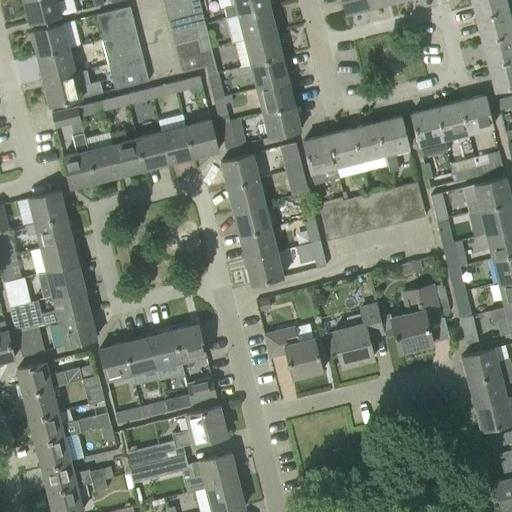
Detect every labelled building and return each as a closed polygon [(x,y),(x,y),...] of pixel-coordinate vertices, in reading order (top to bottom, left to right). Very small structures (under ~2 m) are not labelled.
[(23,0),(29,22),(60,15),(56,1),(58,0),(23,0)] [(195,25),(204,23),(198,0),(191,0),(189,1),(192,13),(195,25)] [(269,7),(267,0),(234,0),(235,3),(224,6),(226,17),(238,14),(269,7)] [(370,6),(368,0),(342,0),(346,13),(370,6)] [(471,0),(476,17),(508,9),(505,0),(471,0)] [(164,7),(167,19),(192,13),(189,1),(164,7)] [(130,6),(105,12),(108,25),(133,19),(130,6)] [(231,42),(235,41),(275,31),(269,7),(238,14),(226,17),(225,17),(231,42)] [(476,17),(482,41),(511,33),(511,25),(508,9),(476,17)] [(102,39),(111,37),(108,25),(105,12),(96,14),(102,39)] [(167,19),(171,31),(195,25),(192,13),(167,19)] [(108,25),(111,37),(136,31),(133,19),(108,25)] [(31,30),(37,55),(68,47),(61,23),(31,30)] [(195,25),(198,37),(201,50),(211,47),(204,23),(195,25)] [(171,31),(173,43),(198,37),(195,25),(171,31)] [(136,31),(111,37),(114,49),(139,43),(136,31)] [(250,63),(282,55),(275,31),(235,41),(241,65),(250,63)] [(511,33),(482,41),(488,66),(511,59),(511,33)] [(111,37),(102,39),(108,63),(117,61),(114,49),(111,37)] [(173,43),(177,56),(201,50),(198,37),(173,43)] [(114,49),(117,61),(142,55),(139,43),(114,49)] [(37,55),(43,80),(74,72),(68,47),(37,55)] [(201,50),(205,66),(207,74),(217,72),(211,47),(201,50)] [(181,72),(205,66),(201,50),(177,56),(181,72)] [(142,55),(117,61),(120,74),(145,68),(142,55)] [(250,63),(256,88),(288,80),(282,55),(250,63)] [(511,59),(488,66),(494,90),(511,85),(511,59)] [(117,61),(108,63),(114,89),(123,86),(120,74),(117,61)] [(145,68),(120,74),(123,86),(148,80),(145,68)] [(77,85),(74,72),(43,80),(49,105),(80,97),(102,91),(99,80),(77,85)] [(207,74),(213,98),(223,96),(217,72),(207,74)] [(199,74),(173,81),(175,91),(201,84),(199,74)] [(256,88),(263,112),(294,104),(288,80),(256,88)] [(173,81),(149,87),(152,97),(175,91),(173,81)] [(149,87),(126,93),(128,103),(152,97),(149,87)] [(126,93),(100,100),(103,110),(128,103),(126,93)] [(484,94),(460,100),(468,133),(492,126),(484,94)] [(511,105),(511,95),(497,99),(499,109),(511,105)] [(219,123),(229,121),(223,96),(213,98),(219,123)] [(100,100),(76,106),(78,116),(103,110),(100,100)] [(460,100),(435,107),(443,139),(468,133),(460,100)] [(294,104),(263,112),(269,137),(300,129),(294,104)] [(95,181),(87,149),(80,120),(79,120),(78,116),(76,106),(51,112),(55,126),(69,122),(76,152),(62,156),(70,187),(95,181)] [(443,139),(435,107),(411,113),(416,132),(419,145),(443,139)] [(400,115),(376,122),(384,154),(388,171),(398,168),(394,151),(408,148),(400,115)] [(185,125),(193,156),(218,150),(210,119),(185,125)] [(229,121),(219,123),(226,148),(235,145),(229,121)] [(376,122),(352,128),(360,160),(384,154),(376,122)] [(161,131),(169,162),(193,156),(185,125),(161,131)] [(352,128),(327,134),(335,166),(336,166),(360,160),(352,128)] [(136,137),(144,168),(169,162),(161,131),(136,137)] [(335,166),(327,134),(303,140),(308,159),(311,172),(314,183),(339,176),(336,166),(335,166)] [(144,168),(136,137),(111,143),(119,174),(144,168)] [(301,167),(295,142),(285,144),(292,169),(301,167)] [(111,143),(87,149),(95,181),(119,175),(111,143)] [(220,161),(227,185),(258,177),(252,153),(220,161)] [(501,160),(476,166),(478,175),(503,168),(501,160)] [(476,166),(452,172),(454,181),(478,175),(476,166)] [(307,191),(301,167),(292,169),(298,193),(307,191)] [(454,181),(452,172),(427,179),(430,187),(454,181)] [(467,212),(467,213),(511,202),(505,176),(473,184),(477,198),(465,201),(468,212),(467,212)] [(227,185),(233,210),(264,202),(258,177),(227,185)] [(417,181),(392,188),(394,196),(407,193),(419,190),(417,181)] [(392,188),(369,194),(371,202),(382,199),(394,196),(392,188)] [(66,214),(59,189),(28,197),(34,222),(66,214)] [(425,215),(419,190),(407,193),(413,218),(425,215)] [(298,193),(304,218),(314,215),(307,191),(298,193)] [(407,193),(394,196),(401,221),(413,218),(407,193)] [(431,195),(437,220),(447,217),(441,193),(431,195)] [(369,194),(344,200),(347,208),(358,205),(371,202),(369,194)] [(401,221),(394,196),(382,199),(389,225),(401,221)] [(382,199),(371,202),(377,227),(389,225),(382,199)] [(319,206),(321,214),(335,211),(347,208),(344,200),(319,206)] [(233,210),(239,235),(270,227),(264,202),(233,210)] [(377,227),(371,202),(358,205),(364,231),(377,227)] [(487,232),(487,234),(511,228),(511,202),(467,213),(473,236),(487,232)] [(0,230),(8,229),(2,204),(0,204),(0,230)] [(358,205),(347,208),(353,234),(364,231),(358,205)] [(347,208),(335,211),(342,237),(353,234),(347,208)] [(335,211),(321,214),(328,240),(342,237),(335,211)] [(66,214),(34,222),(25,224),(27,235),(37,232),(41,247),(72,239),(66,214)] [(314,215),(304,218),(310,242),(320,240),(314,215)] [(437,220),(443,244),(452,242),(447,217),(437,220)] [(239,235),(245,259),(276,251),(270,227),(239,235)] [(511,228),(487,234),(493,259),(511,253),(511,228)] [(0,230),(0,256),(7,256),(14,254),(8,229),(0,230)] [(41,247),(47,271),(78,263),(72,239),(41,247)] [(320,240),(310,242),(296,246),(300,262),(314,259),(316,268),(326,265),(320,240)] [(443,244),(449,269),(458,267),(452,242),(443,244)] [(276,251),(245,259),(251,284),(283,276),(276,251)] [(511,253),(493,259),(499,283),(511,279),(511,253)] [(0,256),(0,269),(3,282),(13,280),(7,256),(0,256)] [(419,259),(401,264),(404,274),(422,270),(419,259)] [(84,288),(78,263),(47,271),(38,273),(41,284),(49,281),(53,295),(84,288)] [(449,269),(454,293),(464,290),(458,267),(449,269)] [(511,279),(499,283),(505,306),(505,307),(511,305),(511,279)] [(3,282),(9,306),(19,304),(13,280),(3,282)] [(391,318),(390,313),(380,315),(384,331),(385,337),(395,335),(399,351),(432,342),(427,321),(440,318),(440,317),(445,316),(448,313),(448,307),(443,283),(432,286),(432,285),(402,292),(408,314),(391,318)] [(90,312),(84,288),(53,295),(56,308),(40,312),(43,324),(59,320),(90,312)] [(454,293),(460,318),(470,315),(464,290),(454,293)] [(266,300),(258,302),(260,311),(269,309),(266,300)] [(9,306),(15,331),(25,329),(19,304),(9,306)] [(368,335),(384,331),(380,315),(377,304),(360,308),(361,313),(346,317),(348,326),(333,330),(333,331),(337,346),(338,352),(341,365),(373,357),(368,335)] [(511,305),(505,307),(505,306),(489,310),(492,321),(508,317),(511,332),(511,331),(511,305)] [(90,312),(59,320),(65,345),(96,337),(90,312)] [(470,315),(460,318),(466,343),(476,340),(470,315)] [(14,358),(9,338),(7,330),(4,320),(0,321),(0,365),(4,365),(3,361),(4,360),(14,358)] [(206,354),(198,323),(173,330),(181,360),(206,354)] [(25,329),(15,331),(21,356),(31,354),(44,351),(37,326),(25,329)] [(264,334),(270,356),(285,352),(292,377),(323,370),(314,336),(298,341),(295,326),(264,334)] [(149,336),(156,367),(181,360),(173,330),(149,336)] [(333,331),(325,333),(330,354),(338,352),(337,346),(333,331)] [(124,342),(128,359),(131,373),(156,367),(149,336),(124,342)] [(131,373),(128,359),(124,342),(99,348),(107,379),(131,373)] [(462,355),(468,380),(500,373),(511,369),(509,357),(508,357),(504,344),(493,347),(462,355)] [(17,369),(23,393),(51,386),(67,382),(67,384),(79,380),(83,379),(85,378),(82,366),(48,374),(45,361),(17,369)] [(468,380),(475,405),(506,397),(502,384),(511,381),(511,369),(500,373),(468,380)] [(85,378),(83,379),(86,391),(101,387),(98,376),(98,375),(85,378)] [(186,382),(188,393),(191,404),(216,398),(211,376),(186,382)] [(51,386),(23,393),(29,418),(58,411),(51,386)] [(164,399),(167,410),(191,404),(188,393),(164,399)] [(506,397),(475,405),(481,430),(511,421),(511,409),(509,410),(506,397)] [(167,410),(164,399),(140,405),(143,416),(167,410)] [(143,416),(140,405),(115,412),(118,422),(143,416)] [(128,468),(153,462),(185,454),(183,445),(226,434),(218,405),(185,414),(189,428),(171,433),(174,442),(159,445),(159,443),(124,452),(128,468)] [(64,436),(79,432),(92,429),(91,428),(101,426),(110,424),(107,411),(61,423),(58,411),(29,418),(35,443),(64,436)] [(110,424),(101,426),(105,440),(114,438),(112,432),(110,424)] [(79,432),(82,442),(94,439),(92,429),(79,432)] [(511,441),(509,431),(483,437),(485,447),(511,441)] [(64,436),(35,443),(42,468),(70,460),(64,436)] [(502,511),(511,509),(511,448),(511,449),(498,452),(505,478),(494,480),(501,511),(502,511)] [(202,473),(206,487),(237,479),(230,452),(190,462),(193,475),(202,473)] [(185,454),(153,462),(157,475),(188,467),(185,454)] [(73,472),(70,460),(42,468),(48,492),(76,485),(92,481),(104,478),(102,468),(90,471),(89,468),(73,472)] [(92,481),(94,491),(107,488),(104,478),(92,481)] [(198,511),(221,511),(244,506),(237,479),(206,487),(193,490),(198,511)] [(74,511),(83,510),(76,485),(48,492),(52,511),(74,511)]
